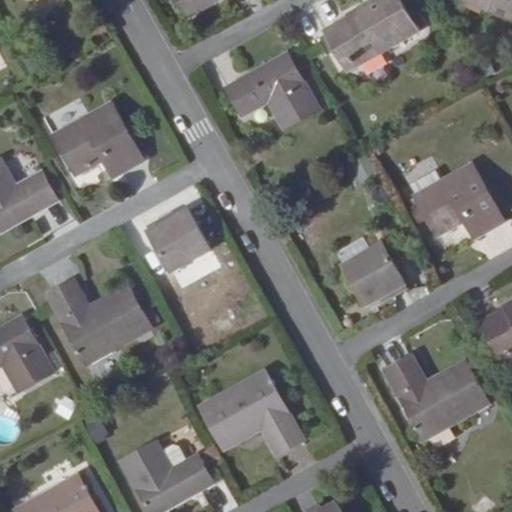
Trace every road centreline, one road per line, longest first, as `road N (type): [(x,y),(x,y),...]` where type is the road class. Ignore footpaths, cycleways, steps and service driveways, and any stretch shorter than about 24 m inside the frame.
road 1 (residential): [(0,282),(215,162)]
road 2 (residential): [(328,360),(215,162)]
road 3 (residential): [(328,360),(511,259)]
road 4 (residential): [(240,511),(372,436)]
road 5 (residential): [(295,0),(165,74)]
